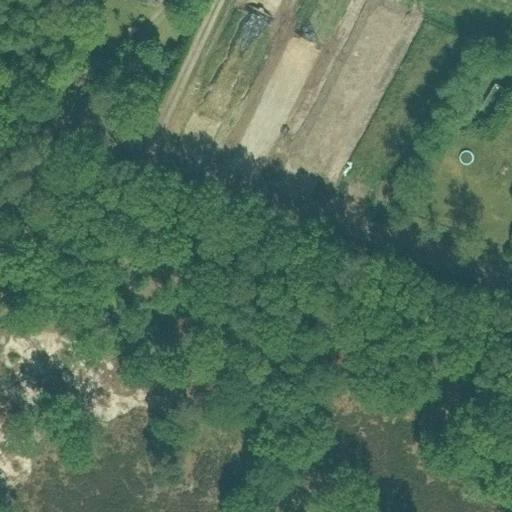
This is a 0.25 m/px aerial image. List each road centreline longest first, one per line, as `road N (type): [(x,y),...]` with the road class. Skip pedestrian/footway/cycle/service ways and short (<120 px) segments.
road 1 (tertiary): [(511,284),(0,98)]
road 2 (track): [(240,511),(257,265),(280,199)]
road 3 (track): [(218,0),(145,150)]
